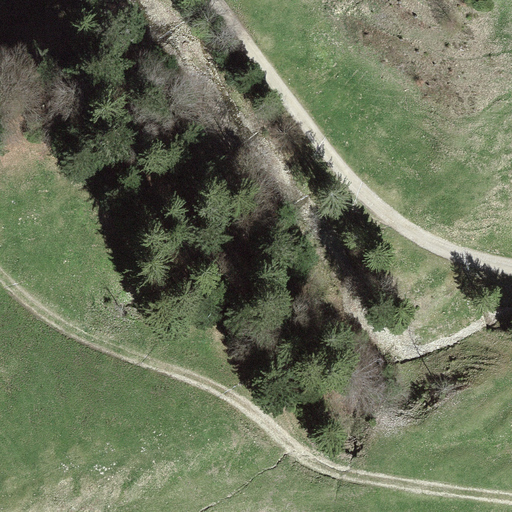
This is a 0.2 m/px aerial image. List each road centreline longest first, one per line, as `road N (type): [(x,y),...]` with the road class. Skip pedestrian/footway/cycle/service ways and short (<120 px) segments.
road 1 (track): [(0,273),(42,314),(183,386),(304,468),(346,481),(511,497)]
road 2 (track): [(511,271),(447,251),(390,217),(326,151),(211,0)]
